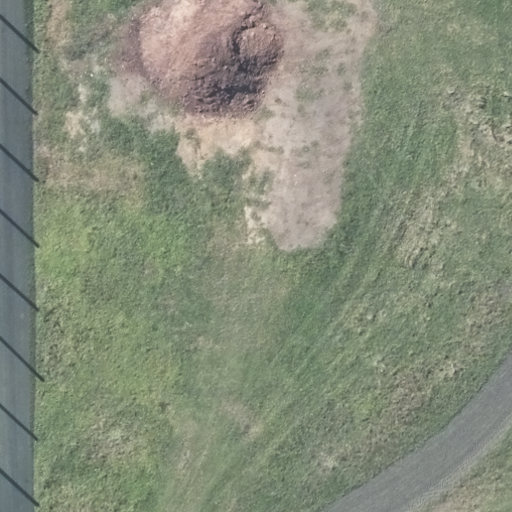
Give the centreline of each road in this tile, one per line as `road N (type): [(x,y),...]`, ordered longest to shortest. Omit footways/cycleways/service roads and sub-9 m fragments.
road 1 (track): [(51,511),(45,0)]
road 2 (track): [(511,394),(381,511)]
